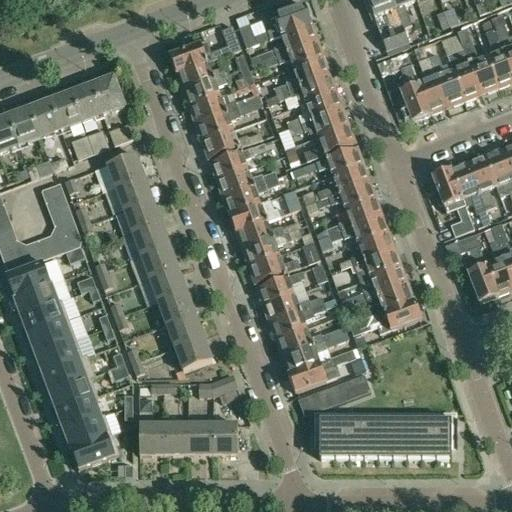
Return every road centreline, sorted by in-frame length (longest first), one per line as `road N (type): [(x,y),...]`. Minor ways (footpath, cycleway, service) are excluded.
road 1 (residential): [(300,502),(131,32)]
road 2 (residential): [(300,502),(49,504)]
road 3 (residential): [(511,501),(300,502)]
road 4 (residential): [(458,336),(398,164)]
road 5 (residential): [(398,164),(329,0)]
road 6 (residential): [(511,489),(458,336)]
road 7 (unclassified): [(131,32),(0,82)]
road 8 (residential): [(49,504),(0,373)]
road 9 (residential): [(398,164),(511,120)]
